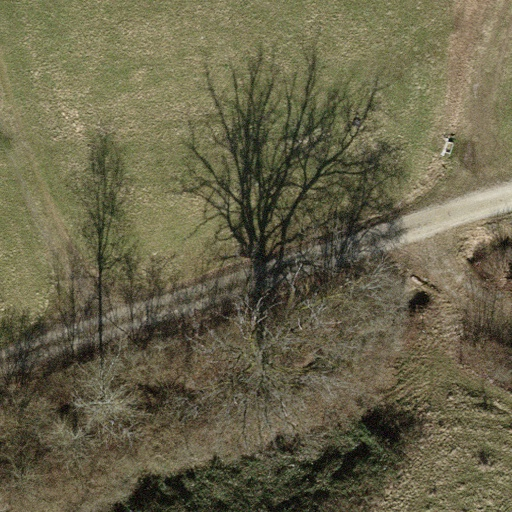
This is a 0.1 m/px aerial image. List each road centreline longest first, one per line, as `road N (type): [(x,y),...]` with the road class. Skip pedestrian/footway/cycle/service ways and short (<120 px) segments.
road 1 (track): [(0,362),(482,200),(511,197)]
road 2 (track): [(510,0),(455,209),(464,297),(511,327)]
